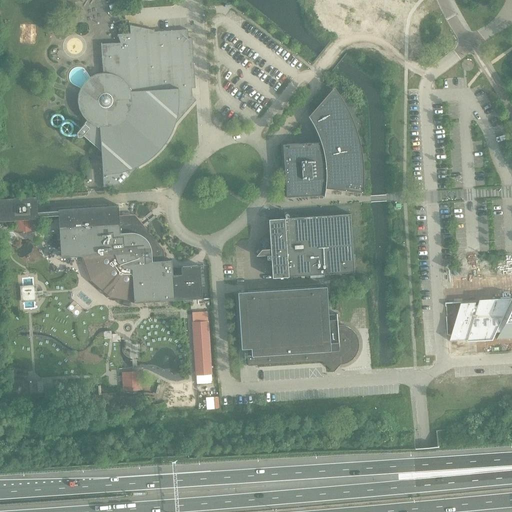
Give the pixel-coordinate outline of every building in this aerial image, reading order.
[(120,43),(101,44),(103,73),(97,74),(90,78),(86,71),(85,70),(84,70),(82,69),(80,68),(78,68),(76,68),(74,69),(73,70),(72,71),(71,71),(70,73),(69,75),(69,77),(69,78),(70,80),(70,82),(72,83),(72,84),(73,85),(81,88),(78,95),(78,102),(79,109),(82,116),(87,121),(77,132),(77,134),(77,137),(82,137),(82,136),(101,152),(103,188),(112,187),(117,191),(138,167),(146,162),(154,156),(161,149),(166,141),(171,133),(175,124),(196,100),(192,96),(191,88),(195,88),(192,38),(188,39),(188,30),(143,33),(143,31),(132,29),(131,29),(132,33),(117,34),(120,43)] [(360,193),(360,190),(361,186),(361,181),(361,176),(361,166),(360,156),(359,151),(358,147),(356,137),(353,128),(351,123),(349,119),(347,114),(345,110),(343,106),(340,101),(338,97),(335,93),(332,89),(308,116),(309,119),(313,125),(314,127),(316,131),(319,138),(320,142),(283,145),(286,197),(324,195),(323,197),(324,197),(326,188),(360,193)] [(182,300),(202,299),(200,265),(181,267),(181,275),(173,275),(172,260),(171,250),(163,250),(161,224),(145,211),(119,213),(118,206),(58,209),(58,211),(37,212),(36,196),(0,198),(0,228),(1,229),(1,228),(0,227),(0,224),(2,227),(3,226),(0,224),(0,222),(1,221),(37,219),(37,217),(58,216),(58,220),(61,258),(82,256),(90,280),(109,297),(134,302),(134,303),(146,302),(147,302),(155,302),(171,301),(181,300),(182,300)] [(271,255),(272,278),(354,272),(350,214),(268,219),(270,240),(256,256),(271,255)] [(23,231),(23,233),(27,233),(27,231),(35,230),(35,221),(14,222),(15,232),(23,231)] [(35,287),(22,288),(23,300),(35,300),(35,287)] [(321,361),(331,370),(336,364),(340,365),(344,364),(347,363),(350,361),(352,359),(355,357),(356,354),(358,350),(358,347),(359,344),(358,340),(357,337),(355,334),(353,331),(350,329),(348,327),(344,326),(341,325),(337,325),(337,320),(329,321),(329,315),(327,298),(326,287),(316,287),(308,287),(308,288),(307,288),(282,289),(281,289),(257,291),(256,291),(248,291),(248,292),(237,292),(238,304),(240,338),(241,349),(247,349),(248,366),(321,361)] [(462,303),(451,342),(465,341),(466,340),(469,339),(469,340),(495,338),(498,332),(501,332),(499,338),(511,336),(511,302),(511,301),(511,299),(480,301),(479,304),(476,305),(477,302),(462,303)] [(192,323),(196,376),(211,374),(208,322),(192,323)] [(122,373),(123,391),(142,390),(141,371),(122,373)] [(9,393),(15,398),(23,398),(28,392),(28,384),(22,379),(14,380),(9,385),(9,393)] [(204,398),(205,407),(220,407),(219,397),(204,398)]
